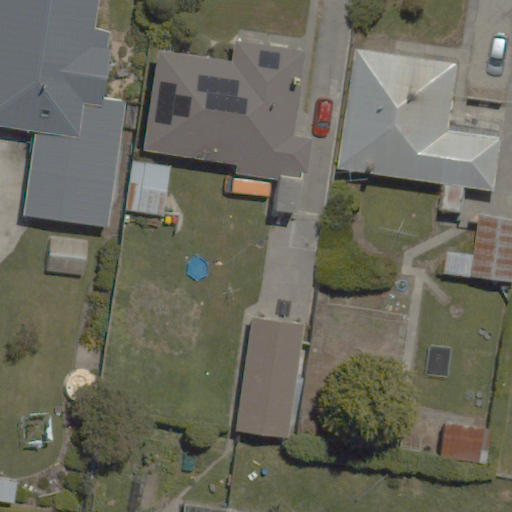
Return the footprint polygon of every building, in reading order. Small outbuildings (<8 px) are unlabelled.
[(0,0),(0,130),(34,135),(23,223),(108,233),(125,103),(93,99),(104,0),(0,0)] [(226,72),(159,60),(142,156),(285,181),(307,58),(231,45),(226,72)] [(463,70),(361,55),(344,174),(492,196),(500,145),(453,138),(463,70)] [(480,249),(447,244),(442,274),(511,285),(511,224),(485,220),(480,249)] [(304,335),(251,327),(236,432),(289,440),(304,335)] [(444,415),(439,456),(490,462),(495,420),(444,415)] [(243,511),(181,503),(179,511),(243,511)]
